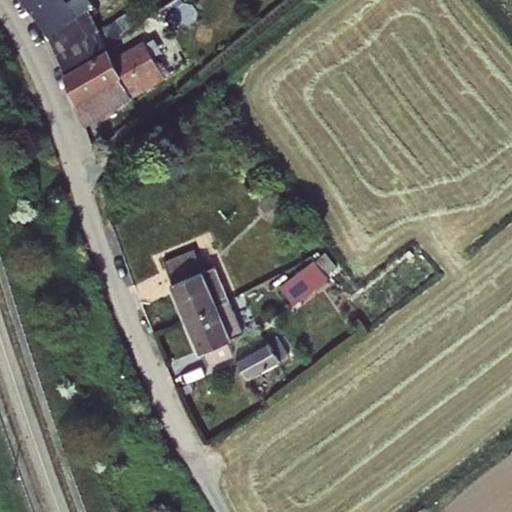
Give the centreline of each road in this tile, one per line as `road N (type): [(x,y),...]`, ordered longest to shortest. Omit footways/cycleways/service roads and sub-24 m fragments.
road 1 (unclassified): [(0,2),(37,60),(126,332),(218,511)]
road 2 (residential): [(0,340),(59,511)]
